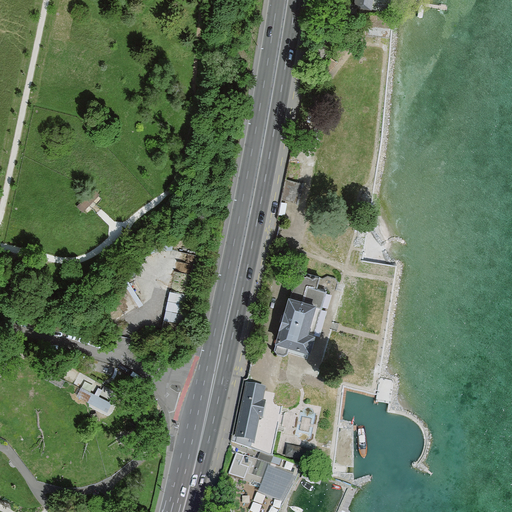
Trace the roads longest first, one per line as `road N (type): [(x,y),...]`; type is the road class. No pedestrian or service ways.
road 1 (primary): [(203,427),(226,370),(298,0)]
road 2 (primary): [(277,0),(205,370)]
road 3 (unclassified): [(150,371),(0,327)]
